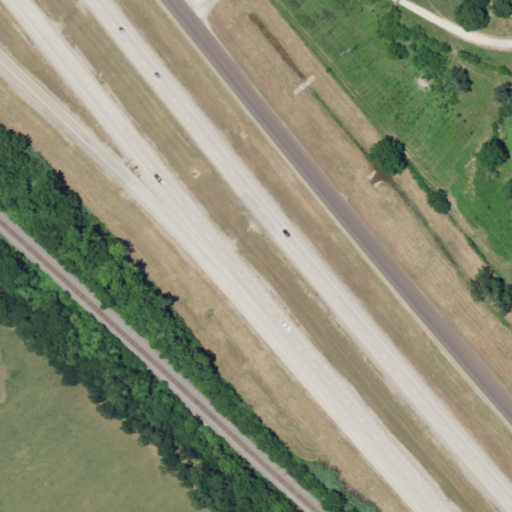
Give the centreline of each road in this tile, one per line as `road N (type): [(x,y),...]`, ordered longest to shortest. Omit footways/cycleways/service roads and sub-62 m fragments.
road 1 (motorway): [(10,0),(433,511)]
road 2 (motorway): [(498,511),(93,0)]
road 3 (tertiary): [(511,409),(171,0)]
road 4 (motorway): [(0,56),(261,308)]
road 5 (track): [(511,45),(401,0),(177,7)]
